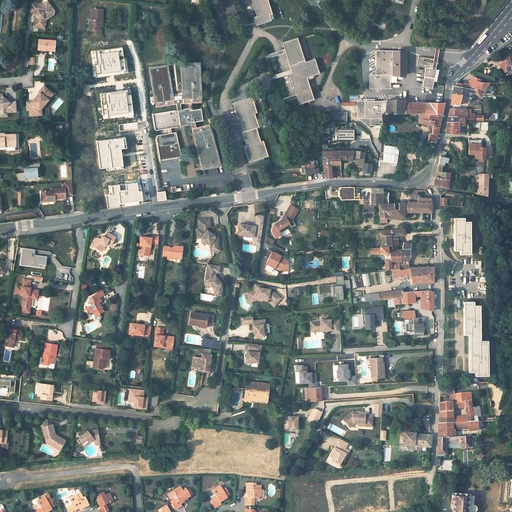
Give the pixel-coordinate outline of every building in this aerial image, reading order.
[(35,17),(34,26),(43,28),(44,17),(52,11),(50,8),(51,5),(47,0),(41,5),(39,3),(31,1),(30,12),(37,13),(39,13),(38,16),(37,16),(36,16),(35,16),(35,17)] [(256,15),(258,22),(271,18),(269,11),(272,11),(268,0),(254,0),(259,15),(256,15)] [(44,17),(43,28),(45,28),(46,19),(54,14),(54,10),(51,5),(50,8),(52,11),(44,17)] [(92,32),(102,32),(102,28),(100,28),(100,25),(103,25),(103,9),(91,9),(91,18),(90,18),(90,28),(92,28),(92,32)] [(38,49),(54,50),(55,40),(39,39),(38,49)] [(291,74),(300,104),(314,100),(307,78),(319,74),(315,61),(306,64),(298,39),(284,44),(293,74),(291,74)] [(99,53),(99,63),(108,64),(108,58),(110,58),(110,48),(101,48),(101,53),(99,53)] [(369,75),(369,88),(389,88),(389,75),(405,75),(404,51),(376,51),(376,75),(369,75)] [(423,76),(434,78),(437,59),(418,55),(416,65),(425,67),(423,76)] [(503,69),(504,73),(511,71),(511,55),(501,58),(502,65),(503,69)] [(200,99),(199,92),(200,92),(199,63),(182,64),(184,93),(185,93),(186,99),(186,103),(188,103),(191,103),(201,103),(201,99),(200,99)] [(170,101),(169,94),(171,94),(166,65),(150,68),(154,96),(156,96),(157,103),(158,107),(171,105),(170,101)] [(480,82),(481,78),(475,77),(474,80),(471,79),(470,84),(472,85),(478,86),(479,82),(480,82)] [(479,95),(481,91),(484,92),(486,89),(485,87),(488,82),(480,82),(479,82),(478,86),(477,90),(476,93),(479,95)] [(30,109),(30,115),(42,114),(41,108),(49,99),(48,99),(53,93),(44,85),(39,91),(40,92),(32,101),(31,102),(27,103),(27,109),(30,109)] [(471,88),(456,86),(455,85),(453,94),(468,95),(473,96),(474,92),(476,93),(477,90),(473,88),(471,88)] [(112,108),(116,120),(127,117),(118,88),(107,91),(111,104),(109,104),(110,108),(112,108)] [(2,93),(0,93),(0,108),(1,110),(2,116),(7,116),(7,112),(16,111),(15,101),(9,101),(7,101),(5,100),(6,99),(2,95),(2,93)] [(451,105),(459,105),(460,101),(467,101),(468,95),(453,94),(451,105)] [(246,147),(250,162),(269,155),(265,141),(262,142),(258,128),(260,127),(255,113),(258,112),(253,97),(234,103),(239,118),(241,117),(246,131),(243,132),(248,146),(246,147)] [(186,103),(186,99),(182,100),(178,99),(174,100),(170,101),(171,105),(176,104),(177,110),(181,109),(181,104),(186,103)] [(428,141),(435,142),(444,103),(441,103),(404,103),(404,100),(386,100),(386,101),(376,101),(357,99),(357,118),(384,118),(383,113),(384,113),(423,114),(423,124),(431,124),(428,141)] [(177,110),(152,114),(155,131),(168,129),(171,128),(180,127),(180,125),(191,124),(193,123),(193,121),(202,120),(201,108),(192,110),(191,110),(190,108),(188,108),(181,109),(177,110)] [(473,119),(474,115),(469,114),(469,108),(467,109),(450,108),(448,116),(463,117),(463,119),(473,119)] [(325,122),(347,123),(347,112),(326,112),(325,122)] [(457,126),(464,125),(463,122),(447,122),(446,133),(458,134),(457,126)] [(209,135),(210,135),(213,134),(212,128),(210,128),(209,124),(195,127),(192,128),(193,133),(191,133),(192,139),(194,138),(196,138),(195,132),(207,129),(209,135)] [(335,128),(335,139),(352,139),(352,128),(335,128)] [(210,135),(209,135),(207,129),(195,132),(196,138),(194,138),(201,165),(217,161),(210,135)] [(169,133),(156,136),(159,159),(181,156),(176,132),(172,133),(169,133)] [(0,142),(4,143),(6,142),(6,146),(15,145),(14,133),(4,134),(4,133),(0,133),(0,142)] [(355,151),(365,153),(364,138),(355,138),(355,151)] [(476,154),(475,162),(475,167),(475,169),(478,169),(479,174),(482,174),(483,168),(484,163),(484,159),(485,159),(485,148),(481,148),(482,141),(469,139),(470,153),(476,154)] [(123,172),(134,168),(125,140),(118,142),(114,143),(118,156),(117,156),(118,160),(119,159),(123,172)] [(382,162),(397,163),(398,146),(383,145),(382,162)] [(362,170),(371,172),(373,164),(364,163),(365,153),(355,151),(351,151),(345,151),(335,151),(323,151),(323,159),(323,175),(327,178),(332,178),(332,165),(337,164),(337,167),(341,167),(340,159),(355,160),(354,166),(360,166),(362,167),(362,170)] [(15,173),(16,180),(25,180),(25,178),(37,177),(37,172),(40,172),(39,162),(26,163),(26,168),(25,168),(26,172),(24,172),(15,173)] [(479,174),(478,169),(475,169),(475,167),(468,167),(468,170),(466,170),(466,176),(469,176),(469,174),(479,174)] [(436,171),(434,185),(448,187),(449,179),(450,173),(437,171),(436,171)] [(488,195),(490,178),(493,178),(494,173),(489,173),(479,174),(479,183),(477,193),(488,195)] [(42,192),(42,200),(47,199),(47,202),(53,201),(53,199),(66,198),(65,194),(72,194),(72,181),(64,182),(64,187),(51,189),(52,191),(42,192)] [(370,195),(371,205),(378,205),(380,223),(386,223),(386,217),(387,217),(387,218),(403,217),(403,211),(431,211),(431,199),(419,197),(419,195),(417,195),(412,195),(411,202),(402,202),(398,203),(399,208),(395,208),(395,203),(388,204),(388,196),(383,196),(383,188),(371,188),(370,195)] [(359,204),(365,204),(365,199),(363,199),(362,189),(355,189),(355,193),(351,194),(351,199),(359,199),(359,204)] [(292,220),(298,208),(289,204),(281,218),(272,222),(274,225),(272,226),(270,230),(274,238),(280,235),(279,231),(294,224),(292,220)] [(255,226),(262,227),(264,216),(256,215),(255,226)] [(454,251),(460,251),(460,254),(471,254),(470,222),(465,222),(464,218),(454,218),(454,251)] [(196,230),(198,239),(201,238),(201,240),(206,243),(209,246),(210,250),(213,250),(215,252),(219,251),(217,242),(219,241),(218,239),(213,235),(210,233),(210,234),(207,232),(206,228),(210,227),(209,219),(198,221),(199,229),(196,230)] [(253,237),(261,238),(262,227),(255,226),(239,224),(237,235),(253,237)] [(394,238),(397,238),(397,235),(404,235),(404,229),(380,231),(381,246),(380,246),(380,247),(380,256),(380,261),(384,261),(385,271),(391,270),(391,261),(398,261),(400,261),(408,261),(410,256),(409,251),(410,243),(403,242),(402,250),(396,250),(395,244),(394,238)] [(91,246),(99,251),(101,246),(104,248),(106,244),(110,246),(115,237),(107,233),(103,239),(101,238),(100,241),(95,239),(91,246)] [(141,236),(139,254),(148,255),(148,249),(151,249),(152,244),(158,244),(159,236),(152,236),(151,237),(147,237),(147,238),(145,238),(145,237),(141,236)] [(164,246),(163,254),(168,255),(169,255),(175,256),(176,257),(182,258),(183,246),(175,245),(173,246),(173,248),(170,247),(164,246)] [(21,247),(19,265),(44,267),(45,255),(33,254),(34,248),(21,247)] [(275,267),(282,270),(288,270),(288,258),(283,258),(283,259),(280,257),(281,256),(272,251),(265,263),(275,268),(275,267)] [(220,267),(208,265),(207,269),(209,269),(208,273),(207,273),(206,279),(208,283),(207,283),(210,287),(211,286),(215,291),(215,295),(221,296),(222,288),(221,286),(221,284),(220,282),(215,276),(215,273),(219,273),(220,267)] [(395,270),(391,270),(392,278),(400,276),(406,274),(411,273),(412,283),(433,281),(433,266),(422,267),(422,265),(419,265),(419,268),(409,269),(398,271),(398,269),(398,265),(394,265),(395,270)] [(20,312),(29,313),(31,298),(37,299),(38,290),(31,289),(31,290),(29,290),(29,288),(29,287),(30,280),(23,279),(22,286),(15,285),(14,293),(20,294),(20,295),(23,295),(20,312)] [(246,299),(277,304),(279,293),(269,292),(270,286),(253,283),(251,291),(247,290),(246,299)] [(287,288),(288,295),(299,294),(299,287),(287,288)] [(423,309),(433,310),(433,293),(430,291),(404,292),(400,291),(391,292),(378,294),(378,300),(392,298),(393,298),(394,304),(415,302),(415,297),(421,297),(421,303),(423,303),(423,309)] [(93,312),(94,314),(98,312),(99,314),(103,312),(100,307),(99,307),(98,305),(102,303),(99,298),(97,294),(89,299),(92,305),(86,309),(89,314),(93,312)] [(470,371),(476,371),(476,374),(483,374),(483,375),(485,375),(484,374),(487,374),(486,342),(480,342),(480,305),(474,305),(474,302),(463,302),(464,342),(470,342),(470,371)] [(382,319),(382,306),(362,307),(363,329),(374,328),(373,320),(382,319)] [(207,315),(190,313),(189,324),(198,325),(198,324),(206,325),(207,315)] [(315,331),(327,330),(327,329),(331,329),(331,333),(340,333),(339,320),(330,320),(330,319),(328,319),(328,314),(322,315),(323,320),(320,320),(320,321),(315,321),(312,324),(312,328),(315,331)] [(252,322),(254,337),(264,336),(263,332),(266,332),(264,319),(252,320),(252,315),(241,316),(242,323),(252,322)] [(131,323),(130,333),(144,335),(144,334),(150,334),(151,326),(145,325),(146,324),(131,323)] [(164,346),(173,347),(174,337),(169,336),(168,338),(166,338),(166,335),(163,335),(164,328),(157,327),(154,345),(164,346)] [(5,346),(13,348),(14,343),(13,343),(13,340),(19,341),(22,338),(23,335),(20,331),(15,330),(15,331),(7,330),(5,342),(6,342),(5,346)] [(201,337),(201,346),(212,347),(213,338),(201,337)] [(44,359),(43,364),(48,365),(48,363),(52,364),(54,355),(56,355),(58,345),(46,343),(44,353),(43,353),(42,358),(44,359)] [(248,351),(247,355),(246,355),(245,363),(252,363),(252,362),(258,363),(259,357),(260,357),(261,345),(246,343),(245,350),(248,351)] [(95,344),(93,368),(102,370),(104,358),(108,359),(109,350),(108,350),(102,349),(103,344),(95,344)] [(210,349),(203,349),(203,354),(201,353),(201,358),(196,357),(194,366),(199,367),(199,369),(210,370),(211,365),(209,365),(210,359),(210,355),(209,354),(210,349)] [(372,378),(381,377),(381,367),(383,367),(382,363),(382,358),(371,358),(372,378)] [(14,391),(15,380),(0,378),(0,384),(9,386),(9,391),(14,391)] [(246,382),(244,399),(254,401),(254,397),(267,399),(269,385),(246,382)] [(40,399),(51,400),(52,386),(39,384),(38,390),(41,391),(41,395),(40,399)] [(320,386),(305,387),(305,401),(321,400),(320,386)] [(143,396),(144,389),(128,388),(127,402),(132,402),(131,407),(146,409),(147,396),(143,396)] [(95,403),(104,403),(104,389),(91,389),(91,400),(95,400),(95,403)] [(456,402),(451,403),(439,404),(439,413),(439,423),(438,439),(437,454),(445,455),(445,447),(460,446),(460,449),(469,448),(468,437),(477,436),(477,453),(481,453),(481,436),(478,436),(478,433),(455,434),(455,438),(453,438),(454,431),(452,431),(452,429),(468,428),(469,431),(478,430),(478,421),(474,421),(471,396),(466,397),(466,394),(455,394),(456,402)] [(373,404),(373,417),(381,417),(381,404),(373,404)] [(290,411),(283,410),(283,419),(288,419),(288,429),(297,430),(297,416),(290,416),(290,411)] [(358,415),(353,414),(351,413),(351,412),(342,419),(349,427),(354,423),(358,423),(358,425),(371,426),(372,421),(367,420),(367,421),(365,421),(364,420),(364,414),(364,413),(358,413),(358,415)] [(43,426),(52,424),(50,418),(42,420),(43,426)] [(43,426),(42,427),(44,435),(46,435),(48,443),(55,447),(58,442),(62,445),(65,440),(55,434),(52,424),(43,426)] [(79,438),(85,446),(94,440),(95,445),(100,444),(98,430),(89,432),(88,431),(79,438)] [(414,448),(430,447),(431,436),(414,436),(414,435),(403,435),(402,446),(414,446),(414,448)] [(347,444),(338,439),(331,452),(332,453),(335,454),(333,457),(331,461),(339,465),(342,459),(344,460),(348,450),(344,448),(347,444)] [(244,505),(253,505),(253,498),(260,499),(260,490),(259,490),(259,485),(254,485),(254,483),(245,483),(245,492),(248,492),(248,494),(247,494),(247,498),(244,498),(244,502),(244,505)] [(218,506),(220,504),(219,503),(223,500),(222,498),(224,497),(229,494),(225,488),(221,490),(218,486),(211,491),(215,497),(209,501),(214,509),(218,506)] [(172,492),(176,499),(170,502),(175,510),(178,508),(181,507),(180,505),(183,503),(182,500),(186,498),(189,496),(185,490),(182,492),(179,488),(172,492)] [(99,511),(107,511),(109,511),(106,505),(113,501),(109,494),(104,496),(103,492),(96,496),(98,500),(99,503),(98,504),(100,508),(98,509),(99,511)] [(469,497),(452,494),(449,511),(471,511),(473,498),(469,497)] [(65,508),(66,511),(74,511),(78,509),(77,508),(79,507),(80,510),(88,506),(85,498),(82,499),(80,495),(76,496),(76,495),(68,499),(71,506),(65,508)] [(34,511),(47,511),(47,510),(49,509),(54,506),(50,499),(46,502),(44,497),(36,501),(40,508),(34,511)]
